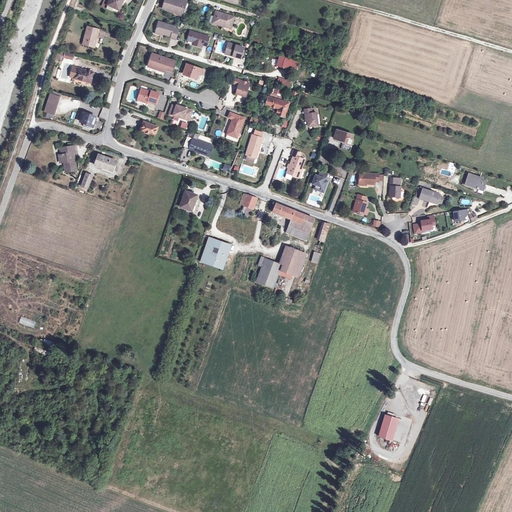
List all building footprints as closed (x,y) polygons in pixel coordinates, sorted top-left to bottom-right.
[(104,0),(102,7),(118,12),(123,0),(104,0)] [(177,11),(176,15),(183,17),(188,2),(179,0),(165,0),(163,6),(177,11)] [(162,10),(176,15),(177,11),(163,6),(162,10)] [(118,12),(102,7),(101,10),(116,16),(118,12)] [(214,25),(224,28),(225,26),(233,28),(236,19),(218,13),(214,25)] [(161,21),(157,32),(164,34),(172,37),(172,39),(177,40),(181,30),(175,28),(176,26),(161,21)] [(84,45),(96,48),(100,30),(88,27),(84,45)] [(196,43),(195,46),(202,48),(203,46),(208,47),(211,38),(192,32),(189,41),(195,42),(196,43)] [(234,54),(233,58),(242,61),(245,49),(230,44),(227,53),(234,54)] [(177,63),(153,55),(149,68),(155,70),(155,69),(166,72),(166,70),(174,72),(177,63)] [(277,67),(298,71),(300,61),(279,56),(277,67)] [(205,71),(187,65),(184,74),(192,77),(192,78),(197,80),(199,76),(203,76),(205,71)] [(92,84),(93,79),(95,74),(77,69),(75,80),(92,84)] [(279,77),(276,83),(286,87),(289,80),(279,77)] [(237,95),(246,99),(251,86),(242,82),(240,88),(237,95)] [(272,95),(283,99),(286,90),(275,86),(272,95)] [(145,100),(149,102),(156,105),(161,94),(153,91),(152,94),(143,90),(139,100),(144,102),(145,100)] [(50,95),(46,107),(56,110),(60,98),(50,95)] [(289,104),(269,97),(266,105),(279,109),(277,115),(285,117),(289,104)] [(56,110),(46,107),(44,113),(47,114),(46,118),(51,120),(53,116),(54,116),(56,110)] [(177,108),(173,107),(169,116),(173,118),(174,116),(185,120),(190,122),(193,112),(188,110),(177,107),(177,108)] [(305,112),(306,120),(308,120),(308,122),(309,128),(318,127),(317,115),(313,115),(312,112),(305,112)] [(92,127),(96,118),(84,114),(80,122),(84,124),(83,127),(89,129),(90,127),(92,127)] [(244,120),(230,115),(228,119),(232,121),(226,136),(236,140),(244,120)] [(182,121),(180,127),(186,130),(189,124),(182,121)] [(144,123),(140,132),(154,137),(157,128),(144,123)] [(352,139),(354,135),(338,130),(334,138),(345,142),(345,144),(351,146),(353,139),(352,139)] [(246,155),(257,159),(263,140),(252,136),(246,155)] [(189,150),(199,154),(199,152),(209,155),(212,147),(192,140),(189,150)] [(63,164),(63,174),(75,173),(75,162),(73,162),(73,156),(75,156),(75,148),(61,149),(62,155),(59,155),(59,164),(63,164)] [(288,174),(297,178),(301,168),(302,169),(306,160),(301,158),(302,155),(294,152),(292,157),(294,158),(288,174)] [(98,158),(94,169),(111,174),(116,164),(98,158)] [(327,175),(320,172),(318,177),(315,176),(312,185),(316,187),(314,191),(320,193),(322,189),(325,190),(328,183),(324,181),(324,180),(325,180),(327,175)] [(360,173),(359,184),(375,186),(376,182),(379,182),(379,180),(380,175),(360,173)] [(481,177),(468,174),(465,185),(485,191),(488,181),(481,179),(481,177)] [(81,189),(89,192),(93,180),(85,177),(81,189)] [(400,180),(391,178),(390,197),(401,198),(401,189),(400,188),(400,180)] [(442,194),(424,189),(421,199),(432,203),(432,201),(440,203),(442,194)] [(181,208),(192,212),(198,197),(186,193),(181,208)] [(239,207),(244,208),(248,197),(243,196),(239,207)] [(357,196),(356,200),(358,201),(355,213),(363,216),(367,203),(365,203),(366,198),(357,196)] [(248,197),(244,208),(253,211),(257,200),(248,197)] [(293,222),(312,228),(315,220),(276,207),(273,216),(293,222)] [(462,210),(453,211),(455,221),(464,220),(463,216),(462,210)] [(424,231),(431,230),(433,230),(433,226),(436,226),(435,220),(422,222),(422,225),(419,225),(420,234),(424,234),(424,231)] [(295,230),(309,235),(312,228),(293,222),(291,228),(295,230)] [(307,242),(309,235),(295,230),(292,237),(307,242)] [(209,240),(207,246),(220,250),(222,244),(209,240)] [(222,244),(220,250),(218,256),(224,258),(228,246),(222,244)] [(220,250),(207,246),(205,251),(213,254),(218,256),(220,250)] [(285,247),(280,259),(301,267),(306,254),(285,247)] [(213,254),(205,251),(203,257),(211,260),(209,266),(220,270),(222,264),(225,265),(227,259),(224,258),(218,256),(213,254)] [(314,252),(311,262),(318,264),(320,253),(314,252)] [(211,260),(203,257),(201,263),(209,266),(211,260)] [(278,264),(260,258),(258,263),(262,264),(255,282),(272,288),(278,272),(281,265),(278,264)] [(281,265),(278,272),(297,279),(301,267),(280,259),(278,264),(281,265)] [(49,354),(37,350),(35,356),(46,360),(49,354)] [(63,358),(55,355),(53,362),(61,365),(63,358)] [(385,414),(378,437),(392,441),(399,418),(385,414)]
